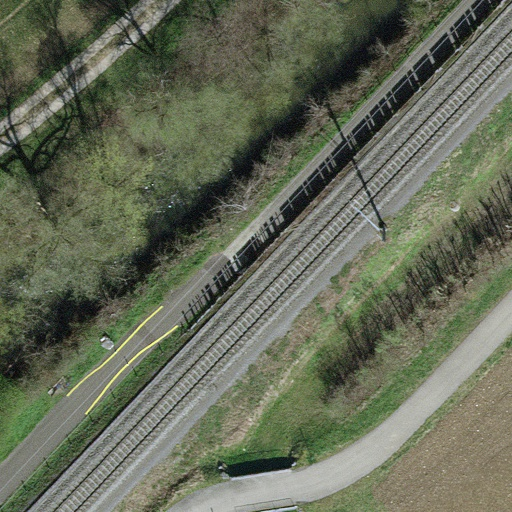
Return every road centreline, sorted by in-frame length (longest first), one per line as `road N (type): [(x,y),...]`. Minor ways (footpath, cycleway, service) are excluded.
road 1 (track): [(451,0),(0,472)]
road 2 (track): [(511,308),(408,418),(344,468),(320,482),(224,498),(192,511)]
road 3 (unclassified): [(165,0),(0,131)]
